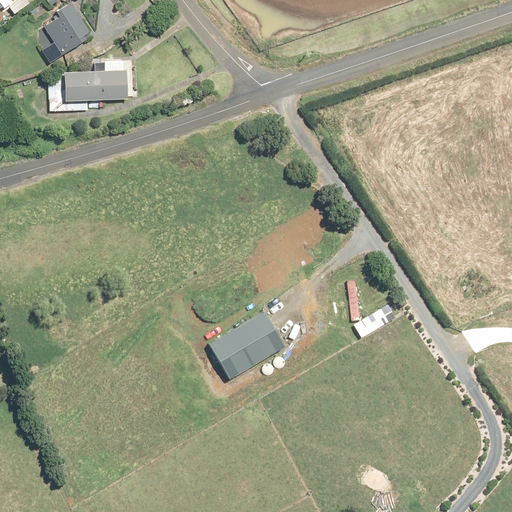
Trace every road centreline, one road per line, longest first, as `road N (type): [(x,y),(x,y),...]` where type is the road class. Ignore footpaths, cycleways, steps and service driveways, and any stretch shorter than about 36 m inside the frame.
road 1 (tertiary): [(0,184),(265,97)]
road 2 (tertiary): [(265,97),(511,12)]
road 3 (unclassified): [(182,0),(265,97)]
